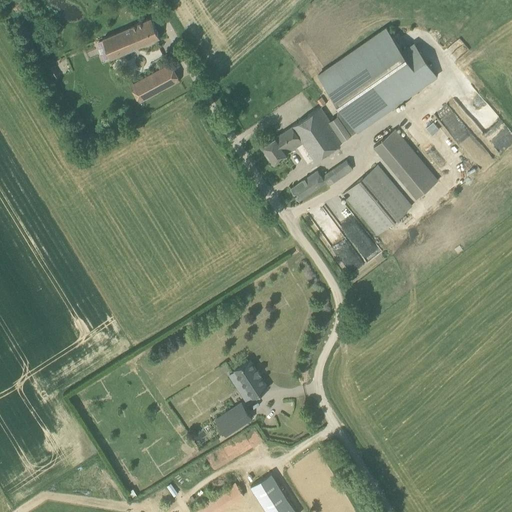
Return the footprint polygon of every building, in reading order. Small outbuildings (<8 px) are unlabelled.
[(111,58),(156,39),(160,37),(152,18),(103,39),(111,58)] [(351,135),(438,76),(416,44),(404,52),(396,41),(388,28),(319,75),(340,107),(339,108),(337,116),(351,135)] [(171,63),(169,64),(131,85),(133,89),(132,90),(137,99),(138,98),(140,102),(180,80),(171,63)] [(344,140),(321,106),(262,146),(273,163),(303,143),(315,160),(344,140)] [(429,117),(422,123),(428,130),(435,124),(429,117)] [(439,178),(396,127),(374,146),(417,197),(439,178)] [(323,176),(318,169),(291,188),(299,200),(326,181),(328,186),(353,169),(347,160),(323,176)] [(378,234),(412,206),(378,164),(343,193),(378,234)] [(352,210),(338,219),(364,262),(378,253),(352,210)] [(235,371),(229,375),(237,388),(245,401),(252,397),(268,387),(250,360),(235,370),(235,371)] [(252,418),(242,402),(216,419),(226,435),(252,418)] [(214,468),(264,439),(256,425),(213,450),(216,455),(209,459),(214,468)] [(251,486),(267,511),(296,511),(271,473),(251,486)] [(218,511),(245,495),(235,482),(192,510),(193,511),(218,511)]
